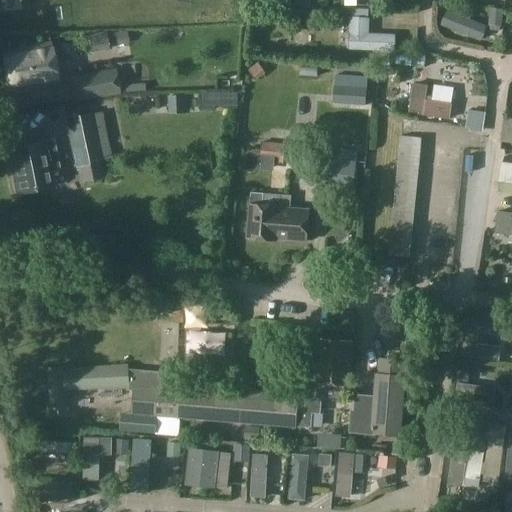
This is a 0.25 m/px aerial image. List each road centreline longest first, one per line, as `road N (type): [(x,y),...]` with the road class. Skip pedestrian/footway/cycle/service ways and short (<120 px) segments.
road 1 (residential): [(428,497),(453,306)]
road 2 (residential): [(239,511),(96,502),(96,511)]
